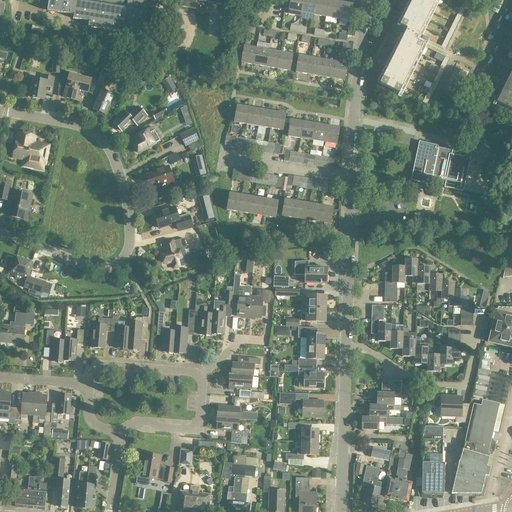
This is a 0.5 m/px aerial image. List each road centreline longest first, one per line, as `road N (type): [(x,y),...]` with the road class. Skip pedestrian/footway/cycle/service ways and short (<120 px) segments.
road 1 (residential): [(0,235),(68,261),(128,267),(124,188),(101,139),(66,122),(0,111)]
road 2 (residential): [(346,346),(365,347),(416,380),(460,385),(475,326)]
road 3 (residential): [(349,179),(362,0)]
road 4 (residential): [(346,346),(349,179)]
road 5 (residential): [(341,511),(346,346)]
road 6 (residential): [(349,179),(220,156)]
road 7 (residential): [(199,379),(190,428),(135,425),(119,432)]
road 8 (residential): [(85,384),(101,367),(199,379)]
